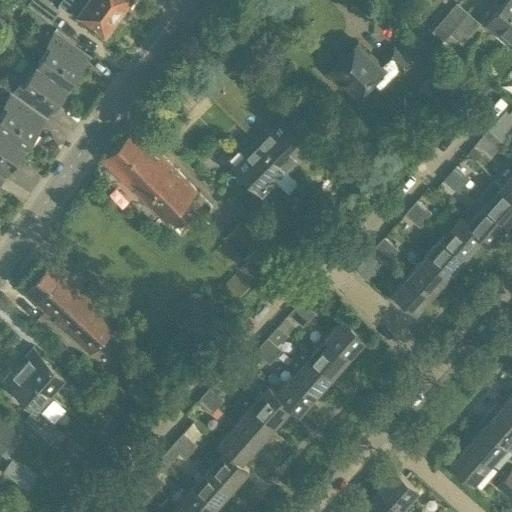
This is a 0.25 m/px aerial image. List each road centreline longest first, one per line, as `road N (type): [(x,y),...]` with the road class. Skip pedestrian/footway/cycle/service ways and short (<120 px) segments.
road 1 (tertiary): [(0,264),(197,0)]
road 2 (residential): [(109,490),(224,356),(309,274),(331,272)]
road 3 (residential): [(331,272),(497,99)]
road 4 (residential): [(437,364),(331,272)]
road 5 (residential): [(471,511),(377,430)]
